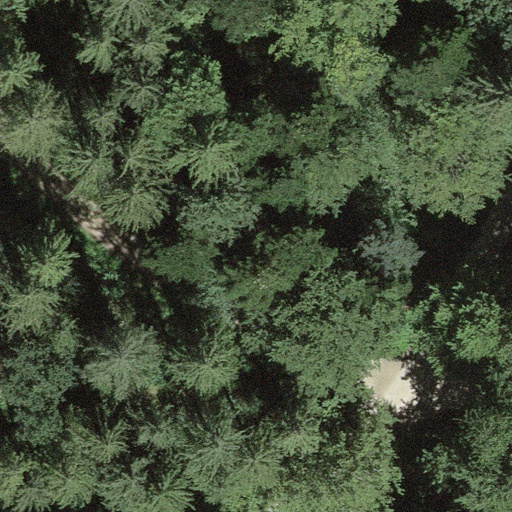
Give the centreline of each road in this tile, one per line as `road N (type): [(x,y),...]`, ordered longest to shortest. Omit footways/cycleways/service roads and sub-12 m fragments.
road 1 (track): [(0,76),(91,195),(227,313),(380,378)]
road 2 (track): [(511,171),(380,378)]
road 3 (track): [(380,378),(255,511)]
road 4 (track): [(511,383),(380,378)]
